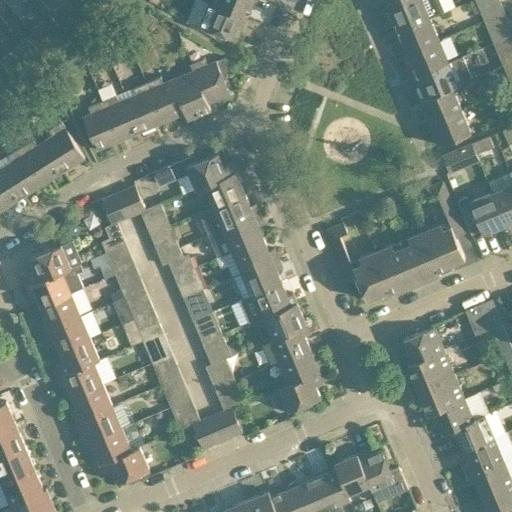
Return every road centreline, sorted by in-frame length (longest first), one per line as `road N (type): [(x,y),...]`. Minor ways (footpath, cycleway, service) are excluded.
road 1 (residential): [(110,511),(369,397)]
road 2 (residential): [(0,239),(99,173),(248,113)]
road 3 (residential): [(248,113),(346,339)]
road 4 (residential): [(87,511),(22,366),(0,358)]
road 5 (residential): [(346,339),(511,270)]
road 6 (residential): [(444,511),(409,429),(369,397)]
road 7 (residential): [(293,0),(248,113)]
